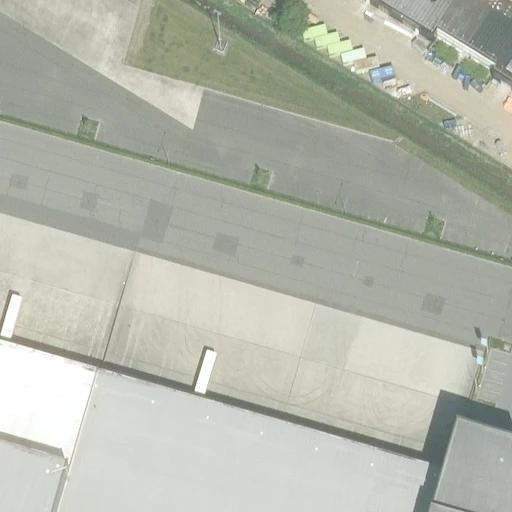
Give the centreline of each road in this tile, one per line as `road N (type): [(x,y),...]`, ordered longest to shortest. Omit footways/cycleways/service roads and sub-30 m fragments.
road 1 (unknown): [(0,180),(461,321)]
road 2 (unknown): [(511,121),(320,0)]
